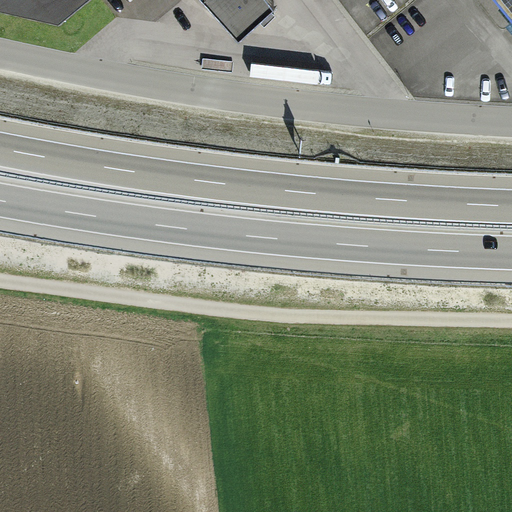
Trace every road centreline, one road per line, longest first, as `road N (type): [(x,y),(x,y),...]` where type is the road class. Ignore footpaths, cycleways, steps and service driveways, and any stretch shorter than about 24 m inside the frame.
road 1 (unclassified): [(511,121),(199,92),(0,52)]
road 2 (motorway): [(511,204),(209,181),(0,147)]
road 3 (motorway): [(0,200),(269,238),(511,253)]
road 4 (track): [(0,287),(511,332)]
